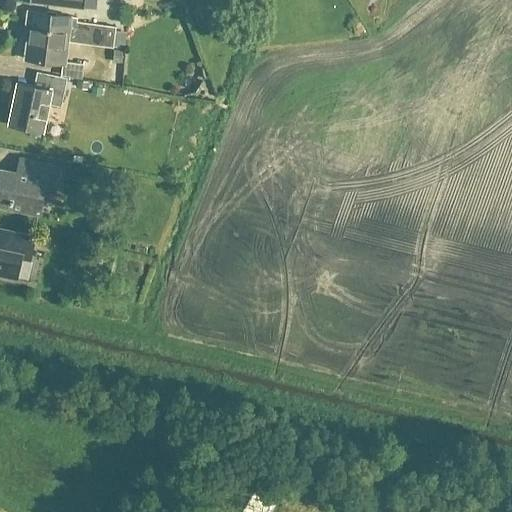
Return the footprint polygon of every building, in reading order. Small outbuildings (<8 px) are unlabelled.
[(84,0),(29,0),(29,3),(30,4),(30,3),(83,9),(84,0)] [(27,39),(67,43),(113,48),(115,27),(70,22),(70,17),(28,12),(25,38),(27,39)] [(65,65),(67,43),(27,39),(25,60),(65,65)] [(123,51),(113,51),(113,63),(122,63),(123,51)] [(61,107),(67,79),(36,73),(34,86),(16,83),(16,84),(8,125),(7,126),(44,133),(49,105),(61,107)] [(54,189),(58,166),(28,160),(25,175),(0,169),(0,204),(39,212),(44,187),(54,189)] [(0,275),(17,280),(21,260),(29,261),(35,235),(0,227),(0,275)]
